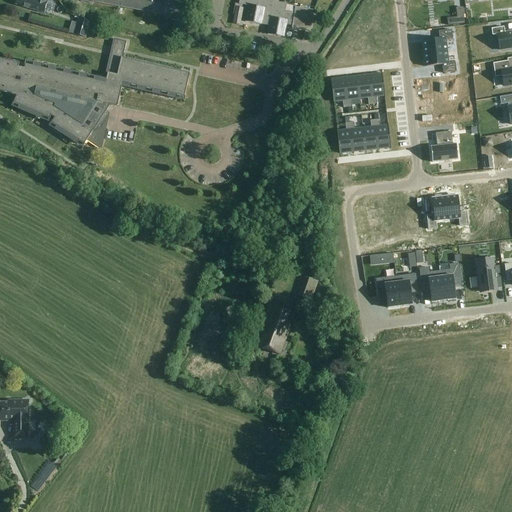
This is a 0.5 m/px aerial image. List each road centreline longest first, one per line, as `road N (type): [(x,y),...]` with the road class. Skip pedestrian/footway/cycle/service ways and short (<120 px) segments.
road 1 (track): [(262,268),(178,244),(53,170),(0,152)]
road 2 (residential): [(366,325),(346,201),(354,190),(419,184)]
road 3 (residential): [(348,0),(312,48),(213,29),(219,0)]
road 4 (residential): [(398,0),(419,184)]
road 5 (residential): [(366,325),(511,307)]
